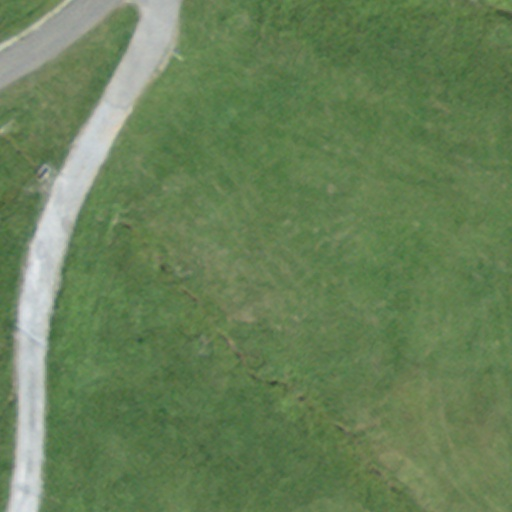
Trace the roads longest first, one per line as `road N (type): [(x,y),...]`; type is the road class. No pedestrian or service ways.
road 1 (track): [(162,0),(49,253),(21,511)]
road 2 (track): [(0,69),(69,30),(101,0)]
